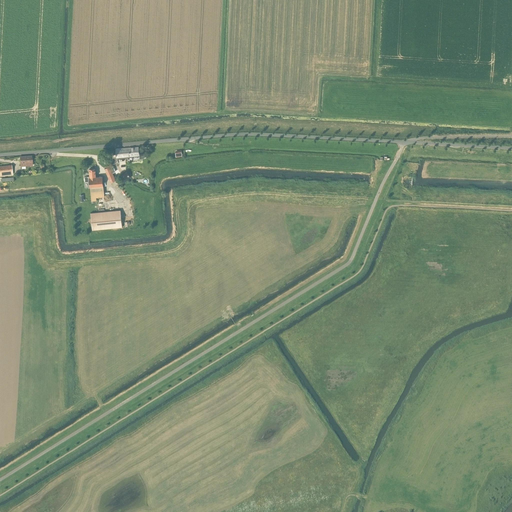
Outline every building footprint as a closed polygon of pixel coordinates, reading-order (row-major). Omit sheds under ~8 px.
[(138,147),(116,149),(116,152),(116,155),(117,159),(119,159),(126,158),(126,157),(139,156),(140,159),(144,158),(144,155),(144,149),(139,150),(138,147)] [(32,165),(32,155),(20,156),(21,166),(32,165)] [(0,165),(0,179),(0,176),(13,175),(12,165),(0,165)] [(110,166),(104,168),(110,182),(116,180),(110,166)] [(90,188),(91,198),(91,201),(98,200),(97,197),(104,197),(104,195),(108,193),(108,189),(104,192),(102,176),(96,177),(95,168),(89,169),(90,176),(84,177),(85,182),(87,182),(88,188),(90,188)] [(120,209),(90,212),(92,230),(122,227),(120,209)]
